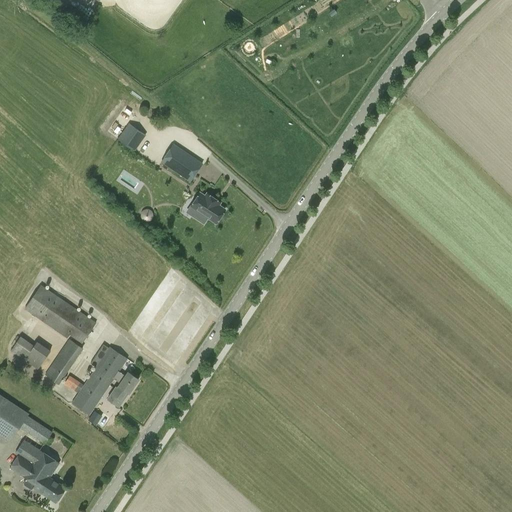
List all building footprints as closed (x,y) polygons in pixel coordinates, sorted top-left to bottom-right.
[(129,123),(117,139),(135,151),(146,135),(129,123)] [(173,145),(161,162),(183,177),(184,177),(190,181),(195,174),(202,164),(188,155),(173,145)] [(220,203),(214,199),(206,194),(205,196),(200,193),(194,201),(199,205),(192,215),(204,223),(208,217),(216,223),(225,209),(218,205),(220,203)] [(41,284),(24,309),(67,338),(70,334),(82,343),(96,322),(41,284)] [(20,337),(17,341),(11,351),(38,369),(51,350),(37,341),(34,345),(20,336),(20,337)] [(58,384),(83,348),(70,339),(45,375),(58,384)] [(97,367),(85,385),(70,375),(64,384),(79,394),(73,403),(89,414),(127,358),(111,347),(110,348),(103,344),(91,362),(92,364),(97,367)] [(117,386),(128,393),(138,379),(128,372),(125,376),(118,371),(113,379),(119,383),(117,386)] [(128,393),(117,386),(117,387),(116,386),(107,399),(118,407),(128,393)] [(0,435),(10,442),(20,428),(44,444),(52,431),(27,415),(29,413),(0,394),(0,435)] [(88,419),(96,424),(103,416),(95,410),(88,419)] [(32,489),(33,487),(56,502),(66,488),(50,477),(60,462),(25,439),(16,453),(20,455),(11,468),(26,478),(23,483),(24,485),(30,489),(32,489)]
